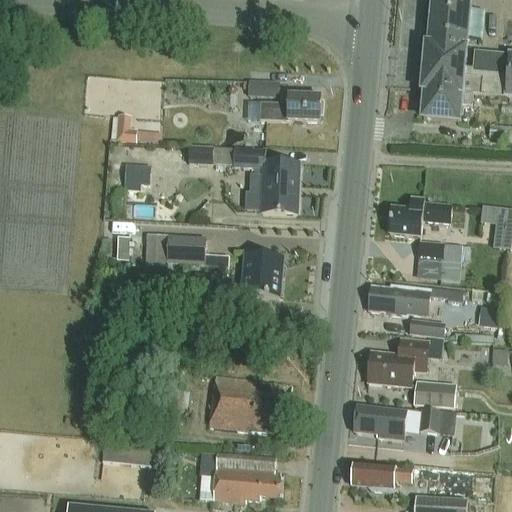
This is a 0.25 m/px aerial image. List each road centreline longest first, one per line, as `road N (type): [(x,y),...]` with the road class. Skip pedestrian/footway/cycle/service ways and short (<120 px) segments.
road 1 (tertiary): [(368,21),(32,0)]
road 2 (tertiary): [(318,511),(345,247)]
road 3 (tertiary): [(345,247),(368,21)]
road 4 (residential): [(345,247),(222,246)]
